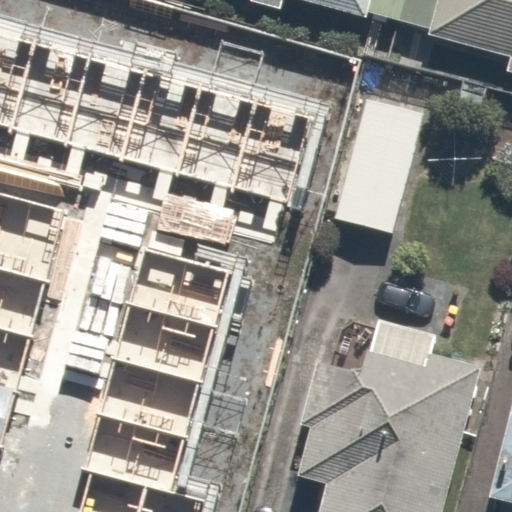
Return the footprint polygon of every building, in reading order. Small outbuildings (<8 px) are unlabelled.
[(511,0),(233,0),(232,6),(273,19),(279,0),(315,0),(499,60),(493,79),(511,84),(511,0)] [(319,104),(0,23),(0,131),(293,205),(319,104)] [(391,250),(427,117),(353,97),(317,229),(391,250)] [(0,438),(3,439),(68,209),(0,189),(0,438)] [(236,270),(146,247),(89,466),(179,489),(236,270)] [(434,511),(473,378),(480,355),(361,321),(346,374),(304,362),(271,476),(316,489),(309,511),(434,511)] [(511,511),(511,369),(477,495),(511,504),(511,511)]
